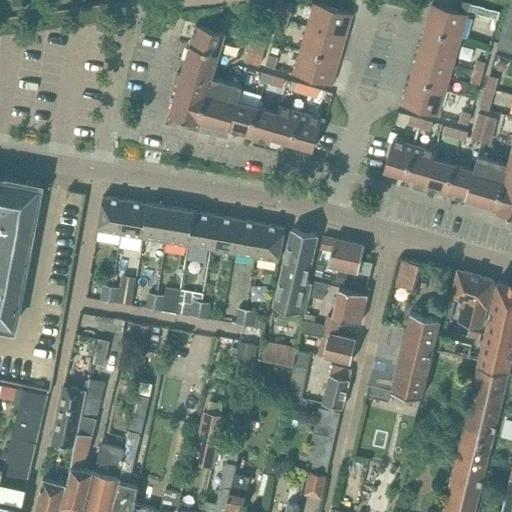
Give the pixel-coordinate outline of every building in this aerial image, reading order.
[(432,4),(425,29),(460,40),(468,14),(467,14),(470,4),(463,1),(460,12),(432,4)] [(314,3),(307,27),(346,38),(352,14),(314,3)] [(283,5),(279,18),(288,21),(293,4),(283,5)] [(288,21),(279,18),(276,30),(285,32),(288,21)] [(196,24),(190,45),(219,54),(225,32),(228,21),(220,19),(217,30),(196,24)] [(511,28),(504,26),(500,37),(511,40),(511,28)] [(307,27),(300,50),(339,61),(346,38),(307,27)] [(255,29),(245,61),(259,65),(269,33),(255,29)] [(425,29),(417,55),(453,65),(460,40),(425,29)] [(511,40),(500,37),(497,48),(511,52),(511,40)] [(229,130),(238,100),(242,85),(212,77),(219,54),(190,45),(181,74),(177,73),(174,83),(178,84),(170,113),(169,113),(169,115),(199,123),(200,121),(229,130)] [(339,61),(300,50),(294,74),(332,85),(339,61)] [(266,66),(274,68),(278,57),(269,55),(266,66)] [(417,55),(410,80),(446,91),(453,65),(417,55)] [(477,60),(474,71),(482,74),(485,62),(477,60)] [(482,74),(474,71),(471,82),(479,84),(482,74)] [(260,80),(271,84),(273,75),(262,72),(260,80)] [(273,75),(271,84),(282,87),(284,78),(273,75)] [(489,76),(486,88),(494,90),(498,78),(489,76)] [(446,91),(410,80),(403,106),(438,116),(446,91)] [(295,91),(306,94),(308,86),(297,82),(295,91)] [(308,86),(306,94),(317,97),(319,89),(308,86)] [(494,90),(486,88),(480,107),(488,110),(494,90)] [(229,130),(249,135),(258,106),(238,100),(229,130)] [(272,137),(292,143),(302,112),(280,105),(278,112),(279,113),(272,137)] [(270,142),(272,137),(279,113),(278,112),(258,106),(249,135),(270,142)] [(459,122),(468,124),(471,113),(462,111),(459,122)] [(302,112),(292,143),(313,149),(322,118),(302,112)] [(471,138),(490,144),(497,119),(478,113),(471,138)] [(409,124),(419,127),(421,118),(411,115),(409,124)] [(421,118),(419,127),(431,130),(433,122),(421,118)] [(444,134),(459,138),(462,130),(447,125),(444,134)] [(462,130),(459,138),(466,140),(469,132),(462,130)] [(384,170),(405,176),(414,144),(393,138),(384,170)] [(405,176),(426,182),(435,150),(414,144),(405,176)] [(424,187),(445,192),(454,163),(434,157),(436,151),(435,150),(426,182),(424,187)] [(495,207),(501,188),(506,169),(507,166),(508,164),(478,154),(474,169),(465,198),(495,207)] [(445,192),(465,198),(474,169),(454,163),(445,192)] [(506,169),(501,188),(511,190),(511,166),(507,166),(506,169)] [(0,326),(11,329),(38,183),(0,175),(0,326)] [(511,190),(501,188),(495,207),(494,210),(511,214),(511,190)] [(119,241),(120,233),(126,200),(103,196),(98,229),(111,231),(110,240),(119,241)] [(120,233),(143,237),(149,203),(126,200),(120,233)] [(143,237),(166,240),(171,207),(149,203),(143,237)] [(166,240),(188,244),(194,211),(171,207),(166,240)] [(188,244),(211,248),(217,215),(194,211),(188,244)] [(211,248),(234,252),(239,219),(217,215),(211,248)] [(234,252),(256,256),(262,223),(239,219),(234,252)] [(262,223),(256,256),(279,260),(285,227),(262,223)] [(318,234),(292,228),(274,306),(305,313),(309,295),(312,282),(307,281),(318,234)] [(323,236),(321,248),(334,251),(333,254),(361,260),(364,245),(365,244),(335,238),(334,239),(323,236)] [(86,297),(109,301),(112,285),(117,258),(94,254),(86,297)] [(333,254),(331,266),(350,270),(370,275),(373,262),(372,262),(361,260),(333,254)] [(314,274),(322,277),(327,261),(319,258),(314,274)] [(451,297),(463,300),(458,320),(483,326),(483,323),(494,280),(458,268),(451,297)] [(337,280),(346,282),(348,273),(338,271),(337,280)] [(112,285),(109,301),(132,305),(136,277),(122,275),(120,287),(112,285)] [(326,283),(312,280),(312,282),(309,295),(323,298),(326,283)] [(493,300),(480,366),(507,371),(511,349),(511,285),(498,281),(493,300)] [(154,309),(177,313),(181,289),(166,286),(165,294),(157,293),(154,309)] [(328,315),(326,323),(338,326),(340,318),(360,323),(367,293),(340,287),(333,316),(328,315)] [(199,317),(202,301),(203,293),(181,289),(177,313),(199,317)] [(146,308),(154,309),(157,293),(149,292),(146,308)] [(202,301),(199,317),(207,318),(210,302),(202,301)] [(236,323),(245,324),(247,309),(239,307),(236,323)] [(247,309),(245,324),(252,326),(265,328),(267,318),(265,318),(265,316),(257,314),(256,315),(254,315),(255,310),(247,309)] [(397,367),(394,377),(391,390),(422,396),(440,318),(410,311),(407,327),(403,343),(400,355),(397,367)] [(314,323),(303,320),(301,331),(322,336),(317,355),(351,362),(357,339),(336,334),(338,326),(326,323),(325,325),(314,323)] [(403,343),(407,327),(383,322),(379,338),(403,343)] [(149,342),(168,345),(171,328),(152,325),(149,342)] [(481,333),(468,330),(466,340),(479,343),(481,333)] [(379,338),(377,350),(400,355),(403,343),(379,338)] [(297,346),(263,339),(259,356),(293,363),(297,346)] [(471,346),(442,339),(439,353),(468,360),(471,346)] [(236,355),(255,359),(258,345),(239,341),(236,355)] [(296,350),(293,363),(294,363),(288,394),(301,397),(311,353),(296,350)] [(377,350),(374,361),(397,367),(400,355),(377,350)] [(374,361),(371,371),(394,377),(397,367),(374,361)] [(323,403),(340,407),(343,408),(352,370),(333,365),(323,403)] [(472,511),(495,417),(507,371),(480,366),(445,511),(472,511)] [(371,371),(368,388),(390,394),(391,390),(394,377),(371,371)] [(58,511),(70,511),(72,507),(82,509),(92,470),(82,467),(90,444),(106,381),(90,378),(74,445),(74,446),(72,457),(68,481),(66,481),(58,511)] [(0,468),(0,511),(19,511),(21,505),(48,395),(5,385),(3,397),(13,400),(13,401),(21,402),(19,409),(2,469),(0,468)] [(74,445),(86,389),(64,385),(53,441),(74,445)] [(390,394),(368,388),(366,396),(389,401),(390,394)] [(136,394),(129,429),(140,431),(141,432),(149,397),(136,394)] [(288,408),(304,412),(307,400),(291,396),(288,408)] [(320,407),(317,422),(336,426),(340,412),(320,407)] [(193,460),(213,464),(223,415),(203,411),(193,460)] [(317,422),(314,437),(333,441),(336,426),(317,422)] [(109,511),(129,511),(132,504),(133,499),(124,497),(138,433),(128,430),(124,447),(118,476),(109,511)] [(314,437),(310,451),(330,456),(333,441),(314,437)] [(109,511),(118,476),(124,447),(101,441),(94,470),(92,470),(82,509),(81,511),(109,511)] [(223,511),(225,508),(233,471),(235,472),(240,446),(230,444),(226,461),(217,502),(205,500),(202,511),(223,511)] [(330,456),(310,451),(307,466),(326,470),(330,456)] [(310,470),(307,482),(323,486),(326,474),(310,470)] [(241,511),(242,510),(250,475),(235,472),(233,471),(225,508),(223,511),(241,511)] [(34,511),(58,511),(66,481),(44,475),(34,511)] [(172,511),(177,511),(178,511),(182,491),(165,487),(160,510),(132,504),(129,511),(172,511)] [(296,511),(299,503),(288,501),(285,511),(282,511),(280,511),(296,511)]
